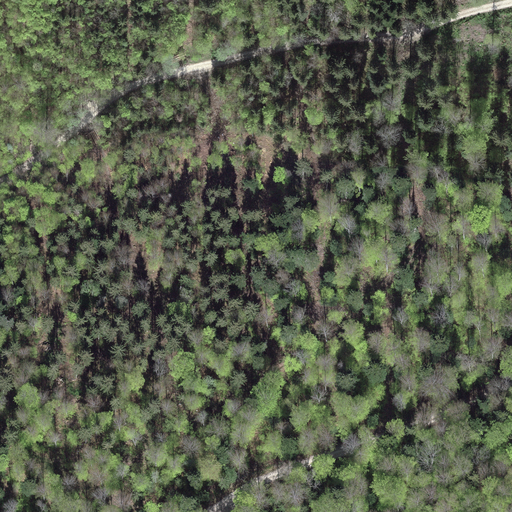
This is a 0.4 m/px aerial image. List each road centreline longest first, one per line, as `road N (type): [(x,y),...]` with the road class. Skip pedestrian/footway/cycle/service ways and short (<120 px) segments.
road 1 (track): [(511,1),(397,34),(306,41),(131,84),(0,184)]
road 2 (track): [(208,511),(511,383)]
